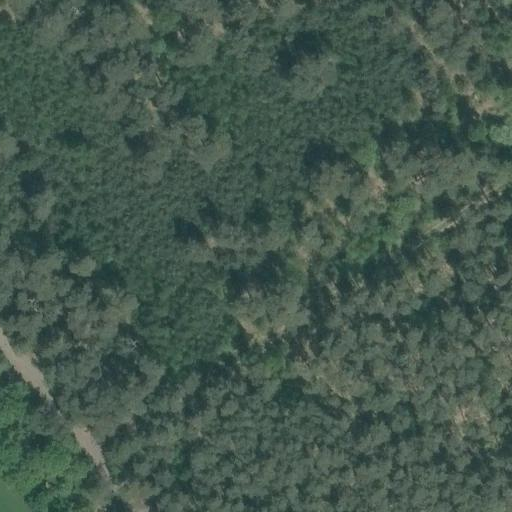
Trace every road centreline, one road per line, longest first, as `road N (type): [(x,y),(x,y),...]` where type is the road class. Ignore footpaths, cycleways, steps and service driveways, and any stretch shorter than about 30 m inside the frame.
road 1 (track): [(82,443),(511,159)]
road 2 (track): [(0,337),(136,511)]
